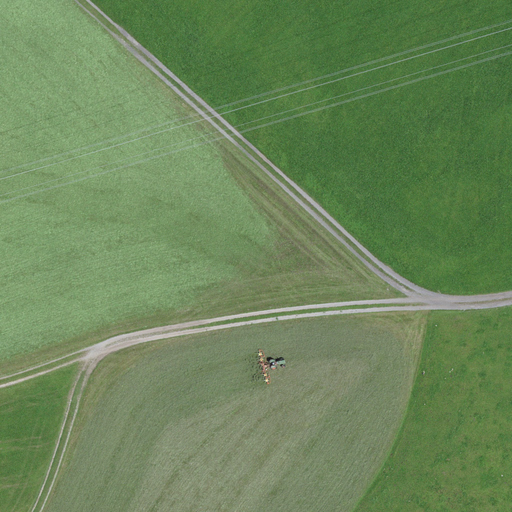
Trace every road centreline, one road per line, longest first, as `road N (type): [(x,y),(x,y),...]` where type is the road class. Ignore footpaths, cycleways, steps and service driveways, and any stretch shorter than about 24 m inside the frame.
road 1 (track): [(80,0),(429,302)]
road 2 (track): [(100,349),(307,313),(511,299)]
road 3 (track): [(37,511),(79,386),(100,349)]
